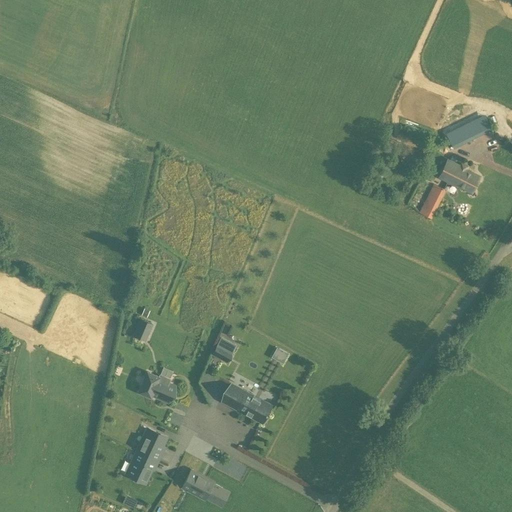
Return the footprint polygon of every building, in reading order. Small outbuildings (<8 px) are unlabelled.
[(492,130),(487,119),(449,137),(454,148),(492,130)] [(472,192),(479,177),(465,171),(466,170),(447,160),(439,177),(457,186),(458,186),(472,192)] [(419,212),(432,219),(446,190),(433,183),(419,212)] [(144,308),(141,315),(147,317),(150,310),(144,308)] [(152,324),(141,319),(134,336),(145,341),(152,324)] [(221,337),(211,354),(227,363),(236,345),(221,337)] [(279,346),(273,357),(285,363),(291,352),(279,346)] [(152,395),(169,402),(175,387),(168,384),(169,380),(159,375),(159,377),(147,372),(139,392),(151,397),(152,395)] [(231,382),(221,401),(263,423),(272,405),(262,400),(263,399),(231,382)] [(276,391),(270,394),(273,400),(279,396),(276,391)] [(154,456),(167,462),(175,445),(162,439),(154,456)] [(167,462),(154,456),(146,472),(159,479),(167,462)] [(187,468),(179,484),(210,500),(218,485),(202,477),(204,474),(196,470),(194,472),(187,468)] [(125,502),(136,507),(139,500),(128,495),(125,502)]
